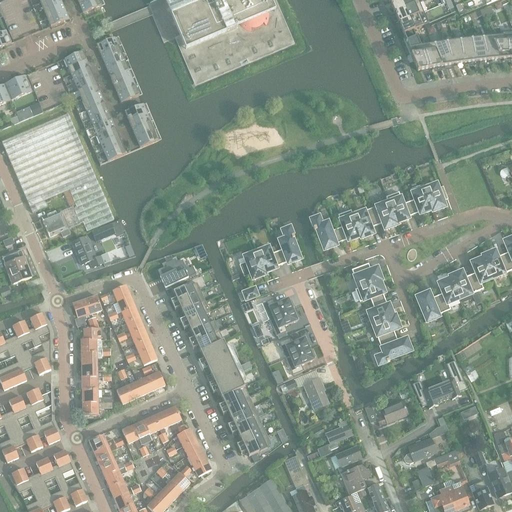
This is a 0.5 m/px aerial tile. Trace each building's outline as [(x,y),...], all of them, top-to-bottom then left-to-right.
[(58,0),(49,0),(40,4),(44,12),(62,4),(60,4),(58,0)] [(98,0),(93,0),(79,6),(83,14),(101,7),(98,0)] [(163,0),(165,4),(185,51),(186,52),(212,40),(213,40),(225,34),(235,30),(241,28),(243,30),(247,32),(251,34),(251,30),(254,31),(256,30),(259,29),(261,27),(263,24),(266,27),(268,23),(269,18),(269,16),(275,13),(269,0),(163,0)] [(394,13),(420,3),(418,0),(396,0),(389,3),(390,4),(391,3),(392,6),(391,7),(394,13)] [(398,24),(424,13),(420,3),(394,13),(394,14),(396,14),(397,16),(395,17),(398,24)] [(66,12),(62,4),(44,12),(47,20),(66,12)] [(442,5),(441,6),(444,13),(449,11),(446,4),(442,5)] [(66,12),(47,20),(51,28),(69,20),(66,12)] [(429,24),(424,13),(398,24),(399,25),(400,24),(401,27),(400,28),(403,35),(413,31),(429,24)] [(430,70),(420,48),(421,48),(418,42),(416,37),(413,31),(403,35),(412,55),(411,56),(418,72),(430,70)] [(511,31),(501,32),(511,58),(511,31)] [(6,32),(0,34),(0,49),(12,45),(6,32)] [(511,59),(511,58),(501,32),(500,32),(502,37),(491,38),(501,60),(511,59)] [(501,60),(491,38),(479,39),(488,62),(501,60)] [(115,39),(114,39),(97,47),(100,55),(119,47),(115,39)] [(488,62),(479,39),(467,40),(476,63),(488,62)] [(476,63),(467,40),(455,42),(465,64),(476,63)] [(465,64),(455,42),(443,44),(453,66),(465,64)] [(453,66),(443,44),(434,45),(432,46),(441,68),(453,66)] [(441,68),(432,46),(421,48),(420,48),(430,70),(441,68)] [(122,55),(119,47),(100,55),(103,63),(122,55)] [(83,52),(64,60),(68,69),(86,61),(83,52)] [(125,63),(122,55),(103,63),(107,70),(125,63)] [(90,68),(86,61),(68,69),(71,76),(90,68)] [(129,71),(125,63),(107,70),(107,71),(109,70),(112,78),(129,71)] [(93,76),(90,68),(71,76),(74,84),(93,76)] [(129,71),(112,78),(116,86),(132,79),(129,71)] [(91,78),(93,77),(93,76),(74,84),(78,92),(95,85),(91,78)] [(25,77),(4,86),(11,102),(32,93),(25,77)] [(132,79),(116,86),(119,94),(136,87),(132,79)] [(95,85),(78,92),(81,100),(98,93),(95,85)] [(4,86),(0,87),(0,106),(11,102),(4,86)] [(136,87),(119,94),(123,103),(139,96),(136,87)] [(98,93),(81,100),(86,112),(103,105),(98,93)] [(39,104),(28,108),(33,118),(43,114),(39,104)] [(103,105),(86,112),(90,120),(106,113),(103,105)] [(143,105),(127,112),(130,121),(147,114),(143,105)] [(106,113),(90,120),(93,129),(110,122),(106,113)] [(147,114),(130,121),(134,130),(151,123),(147,114)] [(68,115),(2,143),(30,208),(32,214),(47,208),(45,202),(69,191),(87,233),(114,221),(78,137),(68,115)] [(110,122),(93,129),(97,137),(113,130),(110,122)] [(151,123),(134,130),(138,138),(154,131),(151,123)] [(119,137),(118,137),(117,138),(113,130),(97,137),(100,145),(119,137)] [(154,131),(138,138),(142,148),(159,141),(154,131)] [(122,145),(119,137),(100,145),(104,153),(122,145)] [(122,145),(104,153),(108,163),(126,155),(122,145)] [(511,166),(502,171),(500,172),(500,174),(500,176),(501,178),(503,179),(505,179),(511,176),(511,178),(511,166)] [(443,202),(442,198),(446,197),(443,189),(439,190),(437,185),(424,190),(432,211),(433,213),(434,213),(435,213),(435,212),(443,209),(443,210),(444,209),(445,208),(443,202)] [(432,211),(424,190),(412,194),(414,201),(409,203),(413,216),(424,212),(425,214),(432,211)] [(413,216),(409,203),(403,205),(399,194),(386,198),(388,203),(396,225),(397,225),(404,222),(403,220),(413,216)] [(396,225),(388,203),(376,208),(370,210),(375,223),(381,221),(385,231),(386,231),(387,231),(387,230),(395,227),(395,228),(396,227),(397,226),(397,225),(396,225)] [(80,226),(73,208),(61,213),(42,220),(49,238),(80,226)] [(373,235),(370,225),(375,223),(370,210),(365,212),(353,216),(352,217),(360,238),(361,240),(362,240),(363,240),(363,239),(371,236),(371,237),(372,236),(373,235)] [(360,238),(352,217),(353,216),(351,212),(338,216),(342,228),(337,230),(342,243),(352,239),(353,241),(360,238)] [(342,243),(337,230),(331,232),(328,223),(322,225),(319,218),(311,221),(314,229),(313,229),(314,232),(316,231),(321,244),(324,252),(332,249),(331,247),(342,243)] [(301,261),(293,240),(295,239),(294,237),(293,237),(290,228),(282,232),(285,239),(279,242),(282,251),(277,253),(282,266),(292,262),(293,264),(301,261)] [(12,238),(3,242),(5,248),(15,245),(12,238)] [(86,238),(72,244),(82,266),(90,263),(93,269),(104,264),(101,258),(96,260),(86,238)] [(202,246),(195,249),(200,260),(207,258),(202,246)] [(282,266),(277,253),(271,255),(269,248),(256,253),(264,275),(265,275),(272,272),(271,270),(282,266)] [(20,251),(16,253),(19,261),(13,263),(17,274),(19,273),(23,282),(31,279),(24,259),(23,259),(20,251)] [(509,273),(504,260),(499,262),(495,252),(493,252),(492,252),(492,253),(485,256),(484,255),(483,256),(484,256),(482,257),(483,259),(482,259),(491,280),(504,275),(509,273)] [(16,253),(2,258),(5,266),(13,263),(19,261),(16,253)] [(264,275),(256,253),(244,258),(246,264),(240,267),(243,274),(249,272),(253,281),(254,281),(255,281),(255,280),(263,277),(263,278),(264,277),(266,276),(265,275),(264,275)] [(13,285),(23,282),(19,273),(17,274),(13,263),(5,266),(2,258),(0,258),(0,270),(7,268),(13,285)] [(491,280),(482,259),(476,261),(477,263),(472,266),(477,278),(471,281),(476,293),(483,290),(481,285),(491,280)] [(161,271),(163,277),(160,278),(161,280),(162,283),(165,289),(196,275),(193,268),(187,271),(182,261),(176,264),(175,260),(165,265),(167,269),(161,271)] [(382,280),(382,279),(381,279),(378,271),(379,271),(378,270),(377,269),(367,273),(364,266),(352,271),(354,278),(358,290),(382,281),(381,280),(382,280)] [(476,293),(471,281),(466,283),(462,272),(460,273),(460,272),(459,273),(452,277),(451,276),(450,276),(451,277),(449,278),(450,279),(459,301),(471,296),(471,295),(476,293)] [(459,301),(450,279),(443,282),(444,284),(439,286),(444,299),(438,301),(444,314),(450,311),(448,305),(459,301)] [(385,300),(381,290),(383,289),(380,282),(382,282),(382,281),(358,290),(363,302),(370,300),(372,305),(385,300)] [(171,301),(170,301),(173,306),(201,293),(197,284),(192,286),(192,285),(180,290),(178,286),(177,286),(171,289),(173,293),(176,299),(171,301)] [(113,293),(117,303),(130,298),(125,287),(113,293)] [(243,293),(238,296),(241,303),(246,301),(258,297),(255,289),(243,293)] [(201,293),(173,306),(175,311),(175,310),(180,308),(182,313),(205,303),(201,293)] [(444,314),(438,301),(433,303),(429,293),(427,294),(427,293),(426,294),(419,297),(418,297),(417,297),(418,298),(416,298),(423,314),(423,315),(425,321),(426,321),(427,324),(439,318),(438,316),(444,314)] [(97,297),(84,302),(89,317),(102,312),(97,297)] [(117,303),(121,314),(134,308),(130,298),(117,303)] [(273,300),(262,305),(269,321),(293,311),(292,309),(293,308),(294,308),(291,301),(289,302),(288,300),(275,306),(273,300)] [(394,317),(391,310),(389,311),(385,300),(372,305),(374,311),(367,314),(372,326),(394,317)] [(85,318),(89,317),(84,302),(72,306),(77,320),(74,321),(77,329),(86,326),(85,322),(86,321),(85,318)] [(180,320),(179,321),(182,326),(210,313),(205,303),(182,313),(185,319),(180,321),(180,320)] [(121,314),(126,324),(139,319),(134,308),(121,314)] [(293,311),(269,321),(276,338),(287,333),(285,328),(298,322),(297,320),(299,319),(296,313),(294,313),(293,311)] [(210,313),(182,326),(184,331),(184,330),(189,328),(191,333),(214,322),(210,313)] [(232,314),(226,317),(231,326),(236,324),(232,314)] [(41,345),(42,345),(39,339),(50,334),(42,315),(30,320),(34,329),(28,332),(33,342),(35,348),(41,345)] [(400,328),(400,327),(399,327),(396,319),(397,319),(396,318),(395,317),(394,317),(372,326),(377,338),(379,344),(392,339),(390,333),(400,329),(400,328)] [(126,324),(130,335),(143,330),(139,319),(126,324)] [(189,340),(188,340),(191,345),(219,332),(214,322),(191,333),(194,338),(189,341),(189,340)] [(28,332),(24,323),(13,328),(17,337),(10,340),(17,356),(22,354),(24,353),(21,347),(33,342),(28,332)] [(97,325),(94,326),(90,328),(91,331),(83,331),(83,342),(96,341),(101,341),(100,331),(99,331),(97,325)] [(130,335),(135,345),(148,340),(143,330),(130,335)] [(219,332),(191,345),(193,350),(198,347),(200,353),(223,342),(219,332)] [(0,333),(0,356),(8,353),(10,359),(15,357),(17,356),(10,340),(4,343),(0,333)] [(290,339),(279,344),(286,360),(310,350),(309,348),(310,347),(308,340),(306,341),(305,339),(292,345),(290,339)] [(389,361),(411,353),(411,351),(411,350),(410,350),(407,342),(408,342),(408,341),(407,341),(407,340),(394,345),(392,339),(379,344),(381,349),(383,355),(375,358),(379,367),(387,364),(390,363),(389,361)] [(135,345),(139,356),(152,350),(148,340),(135,345)] [(51,372),(50,341),(42,345),(41,345),(45,354),(32,360),(28,351),(24,353),(22,354),(29,370),(35,367),(39,377),(51,372)] [(81,342),(81,354),(97,354),(96,341),(83,342),(81,342)] [(226,348),(223,342),(200,353),(214,383),(209,385),(209,384),(209,385),(211,390),(212,390),(211,390),(216,387),(221,399),(245,388),(242,382),(226,348)] [(102,358),(106,358),(106,350),(102,350),(102,354),(97,354),(81,354),(81,367),(97,367),(97,359),(102,359),(102,358)] [(157,361),(152,350),(139,356),(144,367),(157,361)] [(310,350),(286,360),(292,377),(304,372),(301,367),(314,361),(313,359),(315,358),(312,352),(311,352),(310,350)] [(27,382),(23,373),(29,370),(22,354),(17,356),(15,357),(18,365),(8,370),(15,387),(27,382)] [(438,386),(444,401),(451,399),(452,401),(452,402),(461,398),(461,397),(460,397),(459,394),(467,390),(455,362),(446,366),(452,380),(438,386)] [(249,365),(241,369),(243,375),(251,371),(249,365)] [(470,365),(462,370),(472,384),(479,379),(470,365)] [(97,374),(97,367),(81,367),(82,379),(111,379),(111,375),(102,375),(102,373),(97,374)] [(4,392),(15,387),(8,370),(0,373),(0,382),(0,383),(4,392)] [(159,374),(148,379),(154,392),(165,387),(159,374)] [(111,383),(111,379),(82,379),(82,392),(98,392),(97,380),(102,380),(102,383),(111,383)] [(148,379),(137,383),(143,397),(154,392),(148,379)] [(328,406),(322,390),(323,389),(320,380),(304,387),(314,412),(328,406)] [(282,394),(297,388),(294,382),(280,388),(282,394)] [(420,382),(412,386),(422,409),(428,406),(429,410),(429,411),(438,407),(437,407),(436,405),(444,401),(438,386),(424,392),(420,382)] [(137,383),(127,388),(133,401),(143,397),(137,383)] [(122,406),(133,401),(127,388),(116,393),(122,406)] [(219,406),(221,411),(249,398),(245,388),(221,399),(224,404),(219,406)] [(410,389),(399,393),(402,400),(412,396),(410,389)] [(46,409),(38,390),(26,395),(31,405),(25,407),(29,418),(32,423),(38,420),(35,414),(46,409)] [(98,399),(98,392),(82,392),(82,405),(112,404),(111,399),(98,399)] [(29,418),(25,407),(21,398),(9,403),(13,412),(7,415),(14,431),(20,428),(17,423),(29,418)] [(249,398),(221,411),(223,416),(223,415),(228,413),(230,418),(254,408),(249,398)] [(374,412),(367,415),(371,425),(377,422),(380,428),(386,425),(386,426),(408,417),(402,403),(381,412),(384,418),(377,420),(374,412)] [(112,410),(112,404),(82,405),(82,417),(98,417),(98,410),(112,410)] [(228,425),(228,426),(230,431),(258,417),(264,415),(259,405),(254,408),(230,418),(233,424),(228,426),(228,425)] [(175,409),(164,413),(170,426),(181,422),(175,409)] [(164,413),(153,418),(159,431),(170,426),(164,413)] [(14,431),(7,415),(0,418),(0,416),(0,429),(4,428),(7,434),(14,431)] [(258,417),(230,431),(232,435),(233,435),(232,435),(237,433),(240,438),(263,427),(258,417)] [(153,418),(143,423),(149,436),(159,431),(153,418)] [(443,419),(437,421),(441,428),(446,426),(443,419)] [(41,428),(38,420),(32,423),(35,432),(39,440),(45,437),(49,446),(60,441),(52,423),(41,428)] [(330,445),(328,446),(318,450),(321,459),(331,454),(330,452),(338,448),(336,443),(353,436),(349,426),(348,426),(346,422),(338,425),(340,430),(326,435),(330,445)] [(143,423),(133,427),(139,440),(149,436),(143,423)] [(403,460),(405,464),(409,465),(437,455),(431,439),(448,433),(446,426),(441,428),(436,430),(429,436),(430,440),(407,449),(410,454),(406,456),(403,460)] [(128,445),(139,440),(133,427),(122,432),(128,445)] [(237,445),(239,450),(267,437),(263,427),(240,438),(242,443),(237,446),(237,445)] [(43,449),(39,440),(35,432),(24,437),(20,428),(14,431),(21,447),(27,445),(31,454),(43,449)] [(15,450),(21,447),(14,431),(7,434),(10,441),(0,445),(0,448),(7,464),(19,459),(15,450)] [(177,437),(182,448),(195,441),(190,431),(177,437)] [(502,456),(503,460),(511,456),(511,441),(502,445),(500,440),(504,438),(502,434),(494,437),(501,456),(502,456)] [(89,443),(94,455),(114,446),(116,449),(120,447),(117,441),(114,443),(113,440),(106,443),(103,436),(89,443)] [(267,437),(239,450),(241,455),(242,455),(241,454),(246,452),(249,458),(251,457),(257,454),(267,450),(267,448),(271,446),(267,437)] [(182,448),(187,458),(200,452),(195,441),(182,448)] [(94,455),(99,466),(113,460),(110,453),(116,451),(116,449),(114,446),(94,455)] [(340,476),(341,475),(353,471),(350,465),(361,461),(356,449),(336,457),(340,469),(337,470),(340,476)] [(462,450),(456,453),(459,460),(465,458),(462,450)] [(480,450),(472,453),(478,469),(486,465),(480,450)] [(57,466),(52,469),(59,485),(65,482),(62,476),(73,471),(65,452),(53,457),(57,466)] [(187,458),(193,468),(205,462),(200,452),(187,458)] [(454,452),(434,461),(436,466),(448,461),(450,465),(458,462),(454,452)] [(257,454),(251,457),(254,463),(260,460),(257,454)] [(309,463),(319,459),(316,454),(307,457),(309,463)] [(511,456),(503,460),(505,463),(502,464),(509,482),(511,481),(511,471),(511,456)] [(296,457),(284,463),(296,491),(304,487),(308,485),(296,457)] [(40,474),(34,477),(41,493),(47,490),(59,485),(52,469),(48,460),(36,465),(40,474)] [(99,466),(104,478),(125,469),(123,466),(122,464),(116,467),(113,460),(99,466)] [(427,470),(436,466),(434,461),(422,465),(424,470),(427,469),(427,470)] [(211,472),(205,462),(193,468),(198,479),(211,472)] [(104,478),(109,489),(123,483),(120,476),(127,473),(126,471),(130,470),(127,464),(123,466),(125,469),(104,478)] [(362,466),(353,471),(341,475),(349,494),(350,496),(356,494),(363,491),(365,491),(361,482),(368,479),(362,466)] [(186,467),(183,470),(189,475),(192,472),(186,467)] [(433,485),(427,470),(427,469),(424,470),(416,473),(419,480),(423,489),(433,485)] [(28,480),(23,470),(8,477),(19,495),(31,489),(34,496),(41,493),(34,477),(28,480)] [(186,478),(189,475),(183,470),(180,473),(186,478)] [(497,500),(511,494),(511,490),(504,470),(488,477),(497,500)] [(179,475),(171,483),(181,493),(190,485),(179,475)] [(419,480),(411,483),(415,492),(423,489),(419,480)] [(290,511),(288,508),(271,481),(246,498),(245,499),(238,504),(241,511),(290,511)] [(63,494),(66,501),(72,499),(76,508),(87,503),(79,484),(68,489),(65,482),(59,485),(63,494)] [(483,482),(469,488),(471,492),(473,497),(479,511),(494,506),(486,489),(485,489),(483,482)] [(109,489),(114,500),(128,494),(123,483),(109,489)] [(171,483),(163,491),(174,501),(181,493),(171,483)] [(443,485),(445,491),(447,490),(449,493),(447,493),(448,495),(447,495),(453,511),(466,511),(465,509),(466,508),(464,502),(466,501),(460,485),(455,487),(453,484),(450,483),(443,485)] [(387,511),(377,486),(367,490),(374,507),(369,509),(369,511),(387,511)] [(298,496),(291,499),(296,511),(314,511),(312,508),(313,508),(309,499),(306,493),(304,487),(296,491),(298,496)] [(54,506),(56,511),(66,511),(70,511),(66,501),(63,494),(51,499),(47,490),(41,493),(48,509),(54,506)] [(453,511),(449,501),(445,490),(436,493),(438,498),(437,499),(437,497),(431,500),(428,501),(429,502),(425,504),(426,505),(427,507),(428,509),(428,511),(431,510),(433,511),(434,511),(433,511),(453,511)] [(163,491),(155,500),(166,510),(174,501),(163,491)] [(41,511),(42,511),(48,509),(41,493),(34,496),(37,503),(26,507),(27,511),(41,511)] [(114,500),(119,511),(133,505),(128,494),(114,500)] [(342,508),(343,511),(359,511),(363,510),(361,505),(355,507),(351,498),(335,504),(337,510),(342,508)] [(151,511),(163,511),(166,510),(155,500),(147,508),(151,511)]
